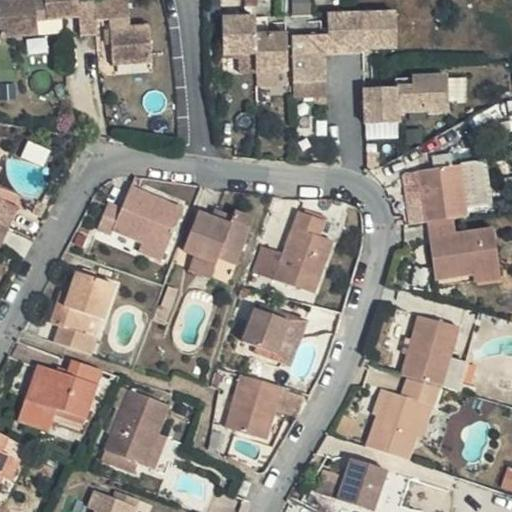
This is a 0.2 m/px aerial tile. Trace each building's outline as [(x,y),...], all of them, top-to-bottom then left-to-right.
[(32,62),(63,60),(62,43),(59,27),(28,29),(28,39),(0,40),(0,75),(19,74),(19,63),(18,54),(31,52),(32,62)] [(110,38),(62,43),(63,60),(65,81),(81,78),(79,65),(94,64),(99,110),(140,107),(136,71),(113,71),(110,38)] [(375,47),(341,48),(340,78),(340,84),(374,83),(375,47)] [(341,48),(309,49),(309,79),(340,78),(341,48)] [(309,79),(309,49),(297,49),(296,71),(296,89),(303,89),(304,79),(309,79)] [(19,63),(32,62),(31,52),(18,54),(19,63)] [(229,53),(198,52),(199,90),(230,90),(230,67),(229,53)] [(262,66),(230,67),(230,90),(230,110),(262,110),(262,66)] [(296,71),(268,72),(268,119),(302,120),(303,89),(296,89),(296,71)] [(467,99),(466,77),(450,78),(451,100),(467,99)] [(340,88),(340,84),(340,78),(309,79),(309,88),(340,88)] [(374,117),(375,125),(389,126),(389,116),(374,117)] [(389,126),(375,125),(375,151),(430,151),(429,116),(389,116),(389,126)] [(302,120),(268,119),(267,133),(302,133),(302,120)] [(375,125),(339,127),(340,161),(374,162),(375,151),(375,125)] [(444,210),(451,252),(474,250),(468,207),(444,210)] [(451,252),(444,210),(398,215),(402,242),(406,268),(452,262),(451,252)] [(402,242),(398,215),(383,217),(386,244),(402,242)] [(85,270),(89,265),(110,282),(125,296),(118,303),(129,311),(137,302),(133,299),(159,263),(145,251),(137,258),(129,250),(137,243),(116,229),(100,249),(89,242),(74,260),(85,270)] [(145,251),(137,243),(129,250),(137,258),(145,251)] [(307,264),(281,256),(267,299),(257,327),(297,339),(315,287),(302,282),(307,264)] [(191,267),(178,263),(165,301),(177,307),(190,310),(193,306),(197,295),(222,303),(235,265),(214,260),(212,265),(209,272),(191,267)] [(209,272),(212,265),(193,260),(191,267),(209,272)] [(441,264),(412,269),(418,328),(483,321),(480,278),(443,281),(441,264)] [(125,296),(110,282),(103,288),(118,303),(125,296)] [(233,319),(257,327),(267,299),(242,291),(233,319)] [(219,312),(222,303),(197,295),(193,306),(219,312)] [(184,326),(190,310),(177,307),(172,321),(184,326)] [(99,324),(65,312),(56,333),(51,344),(42,340),(34,361),(45,365),(38,381),(71,394),(78,376),(57,369),(64,352),(73,354),(78,340),(91,344),(99,324)] [(484,328),(483,321),(418,328),(420,335),(484,328)] [(46,329),(42,340),(51,344),(56,333),(46,329)] [(154,336),(145,333),(133,361),(144,364),(154,336)] [(85,358),(91,344),(78,340),(73,354),(85,358)] [(275,407),(292,361),(246,349),(244,354),(239,354),(228,386),(244,390),(242,397),(275,407)] [(400,363),(385,424),(391,425),(433,437),(443,441),(451,415),(432,409),(443,374),(400,363)] [(84,408),(55,398),(50,410),(21,401),(3,465),(29,474),(32,465),(37,451),(67,460),(84,408)] [(272,431),(227,417),(209,468),(255,484),(264,458),(281,464),(289,443),(271,437),(272,431)] [(433,437),(391,425),(384,442),(371,439),(363,464),(352,498),(393,511),(401,485),(405,475),(411,477),(419,452),(427,455),(433,437)] [(134,475),(146,448),(99,428),(89,448),(99,453),(78,500),(104,511),(108,511),(113,504),(122,505),(134,475)] [(363,464),(371,439),(365,437),(356,462),(363,464)] [(62,474),(67,460),(37,451),(32,465),(62,474)] [(134,475),(122,505),(131,510),(143,480),(134,475)] [(405,475),(401,485),(407,488),(411,477),(405,475)]
